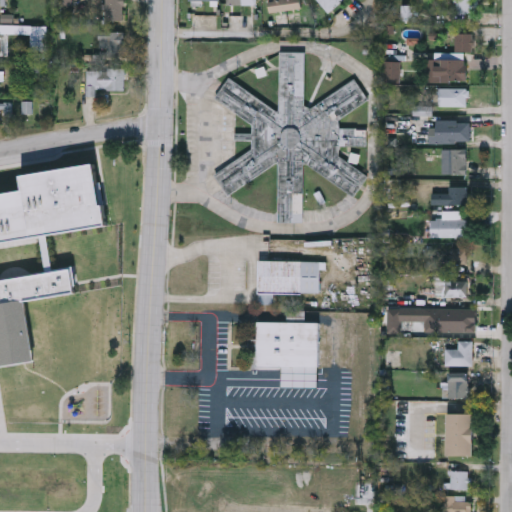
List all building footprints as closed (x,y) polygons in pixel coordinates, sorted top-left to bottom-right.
[(124,0),(124,20),(106,20),(106,0),(124,0)] [(270,10),(269,0),(301,0),(302,7),(270,10)] [(339,0),(328,10),(319,0),(339,0)] [(455,12),(455,0),(479,0),(479,12),(455,12)] [(416,5),(416,20),(402,20),(402,5),(416,5)] [(123,32),(123,52),(107,52),(107,44),(104,44),(104,32),(123,32)] [(473,32),(473,52),(465,52),(466,81),(427,82),(427,57),(455,57),(455,33),(473,32)] [(253,140),(235,139),(235,132),(253,132),(253,124),(214,97),(229,76),(276,109),(279,108),(279,49),(305,50),(305,104),(311,106),(354,76),(369,97),(339,118),(340,127),(367,127),(367,144),(340,144),(339,153),(369,173),(354,194),(304,159),(304,221),(278,221),(278,160),(229,194),(214,173),(253,147),(253,140)] [(399,79),(388,79),(388,61),(399,61),(399,79)] [(85,67),(124,67),(124,89),(95,89),(95,95),(85,95),(85,67)] [(439,105),(439,87),(468,87),(468,105),(439,105)] [(0,111),(8,112),(8,104),(0,103),(0,111)] [(431,140),(431,120),(466,120),(466,140),(431,140)] [(466,147),(466,172),(443,172),(443,147),(466,147)] [(448,184),(468,184),(468,202),(448,202),(448,184)] [(431,235),(431,218),(468,218),(468,235),(431,235)] [(468,247),(468,262),(451,262),(451,247),(468,247)] [(321,291),(259,291),(259,259),(321,259),(321,291)] [(468,279),(468,295),(444,295),(444,279),(468,279)] [(258,364),(258,320),(319,320),(318,385),(282,385),(282,364),(258,364)] [(472,340),(472,363),(446,363),(446,347),(459,347),(459,340),(472,340)] [(449,372),(468,372),(468,395),(449,395),(449,372)] [(474,411),(474,453),(447,453),(447,411),(474,411)] [(468,487),(451,487),(451,469),(468,469),(468,487)] [(441,511),(441,494),(473,494),(473,511),(441,511)]
